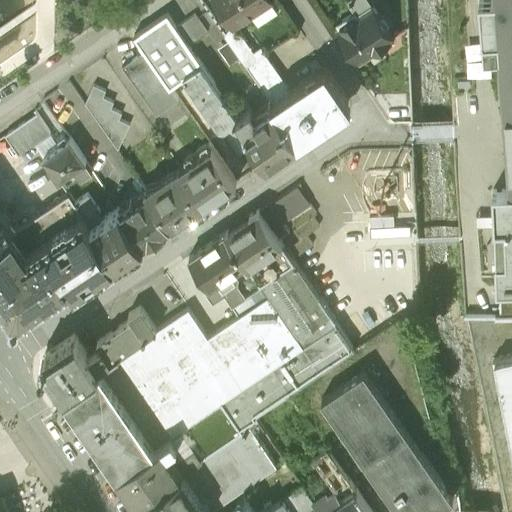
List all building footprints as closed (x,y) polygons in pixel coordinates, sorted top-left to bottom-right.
[(217,0),(234,24),(255,10),(254,8),(265,0),(217,0)] [(395,33),(372,0),(371,0),(352,0),(357,6),(338,19),(340,22),(337,24),(359,57),(395,33)] [(500,51),(510,184),(492,185),(497,284),(511,283),(511,0),(480,0),(483,53),(500,51)] [(145,48),(171,86),(185,76),(184,75),(201,63),(187,44),(175,26),(166,13),(135,35),(145,48)] [(175,26),(187,44),(207,30),(194,13),(175,26)] [(247,65),(258,57),(238,28),(227,36),(247,65)] [(122,63),(157,112),(179,97),(171,86),(145,48),(122,63)] [(247,65),(272,102),(290,89),(265,52),(258,57),(247,65)] [(184,75),(185,76),(219,125),(225,126),(238,117),(237,115),(201,63),(184,75)] [(273,103),(297,138),(342,108),(340,105),(349,98),(326,65),(290,89),(272,102),(273,103)] [(85,102),(118,149),(130,122),(120,118),(122,112),(112,107),(114,101),(103,95),(106,89),(94,83),(85,102)] [(50,108),(70,137),(93,170),(111,197),(139,178),(118,149),(85,102),(77,90),(50,108)] [(238,117),(267,159),(297,138),(273,103),(256,115),(250,106),(237,115),(238,117)] [(5,135),(18,154),(35,143),(45,136),(50,132),(37,112),(5,135)] [(61,143),(68,139),(65,134),(58,139),(61,143)] [(45,136),(35,143),(39,148),(48,141),(45,136)] [(61,143),(44,156),(59,178),(75,167),(82,177),(93,170),(70,137),(68,139),(61,143)] [(187,161),(180,166),(204,202),(236,180),(208,140),(184,157),(187,161)] [(163,184),(149,194),(171,225),(204,202),(180,166),(160,179),(163,184)] [(298,185),(262,210),(275,230),(284,223),(292,218),(312,204),(298,185)] [(134,201),(120,210),(143,244),(171,225),(149,194),(145,187),(131,196),(134,201)] [(78,288),(117,262),(75,201),(69,192),(12,231),(0,239),(0,299),(10,314),(12,313),(21,315),(22,317),(73,282),(72,282),(74,281),(78,288)] [(88,192),(75,201),(117,262),(143,244),(120,210),(118,207),(100,219),(97,216),(100,214),(100,210),(88,192)] [(318,213),(312,204),(292,218),(298,226),(313,216),(318,213)] [(226,231),(246,260),(250,265),(283,243),(259,208),(226,231)] [(0,239),(12,231),(0,214),(0,239)] [(320,226),(313,216),(298,226),(294,229),(302,240),(307,236),(320,226)] [(284,223),(275,230),(281,238),(290,232),(284,223)] [(189,256),(209,286),(246,260),(226,231),(189,256)] [(314,245),(307,236),(302,240),(288,249),(295,259),(314,245)] [(296,332),(329,310),(319,295),(283,243),(250,265),(263,284),(270,294),(296,332)] [(239,315),(270,294),(263,284),(232,305),(239,315)] [(118,472),(304,344),(296,332),(270,294),(239,315),(208,336),(188,307),(156,328),(63,392),(91,433),(118,472)] [(44,363),(63,392),(156,328),(141,305),(129,313),(132,318),(97,341),(102,348),(90,356),(75,334),(46,354),(44,363)] [(304,344),(321,368),(354,346),(335,318),(329,310),(296,332),(304,344)] [(289,390),(321,368),(304,344),(118,472),(137,500),(250,423),(257,418),(254,414),(289,390)] [(511,349),(493,353),(511,448),(511,349)] [(402,511),(428,511),(454,495),(365,367),(323,396),(402,511)] [(299,405),(289,390),(254,414),(257,418),(265,428),(299,405)] [(204,511),(277,462),(250,423),(137,500),(145,511),(204,511)] [(322,511),(356,487),(327,445),(313,455),(336,488),(329,492),(322,482),(309,492),(314,500),(322,511)] [(263,511),(296,511),(314,500),(309,492),(303,483),(263,511)] [(373,511),(356,487),(322,511),(320,511),(373,511)] [(255,511),(247,501),(230,511),(255,511)]
